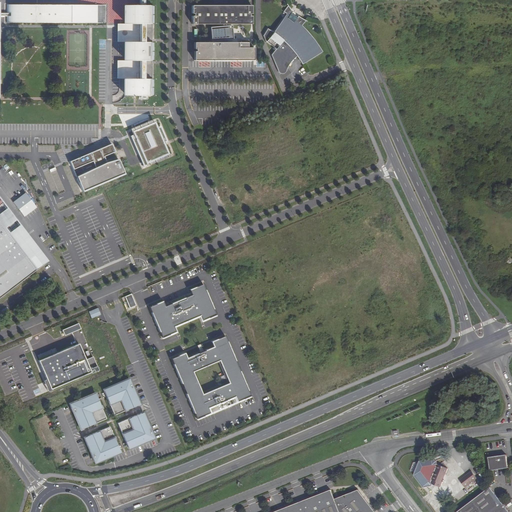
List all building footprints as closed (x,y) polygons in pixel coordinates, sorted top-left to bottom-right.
[(225,22),(251,21),(251,14),(249,14),(249,11),(251,11),(251,3),(191,3),(192,12),(194,12),(194,14),(192,14),(192,22),(223,22),(225,22)] [(6,23),(97,23),(97,5),(6,5),(6,13),(6,16),(6,23)] [(126,96),(152,96),(152,77),(142,77),(143,61),(152,61),(153,42),(143,42),(143,24),(153,24),(153,5),(127,5),(127,24),(129,24),(129,42),(127,42),(127,61),(129,61),(129,63),(120,62),(119,63),(119,66),(118,69),(118,71),(119,73),(119,75),(129,75),(129,77),(126,77),(126,96)] [(288,6),(283,12),(286,14),(273,32),(267,28),(263,36),(265,42),(266,41),(276,49),(271,55),(278,72),(283,68),(286,70),(286,69),(287,67),(288,66),(289,65),(289,64),(290,63),(291,61),(292,60),(293,59),(295,58),(297,56),(302,64),(322,52),(320,49),(316,43),(312,38),(308,33),(303,28),(301,26),(306,20),(305,20),(303,19),(301,18),(299,16),(298,16),(295,20),(290,16),(293,11),(291,10),(290,8),(288,6)] [(223,24),(210,25),(211,40),(224,39),(227,39),(233,38),(232,23),(225,24),(223,24)] [(253,59),(254,47),(247,47),(247,41),(227,41),(225,41),(194,41),(194,47),(196,47),(196,50),(194,50),(194,59),(253,59)] [(129,134),(141,165),(149,162),(148,160),(166,152),(161,141),(165,140),(159,125),(155,126),(153,121),(148,123),(146,118),(132,123),(135,128),(131,130),(132,133),(129,134)] [(71,162),(84,192),(124,174),(117,159),(106,163),(103,157),(114,152),(111,145),(71,162)] [(26,192),(13,201),(24,216),(37,207),(26,192)] [(48,265),(0,200),(0,224),(35,274),(48,265)] [(0,298),(35,274),(0,224),(0,298)] [(162,301),(149,306),(162,338),(176,332),(173,327),(200,316),(202,321),(216,316),(203,284),(189,290),(191,295),(189,296),(179,300),(168,304),(165,306),(162,301)] [(131,294),(125,296),(129,308),(136,305),(131,294)] [(98,307),(89,311),(91,318),(101,314),(98,307)] [(62,330),(64,335),(80,329),(78,323),(62,330)] [(68,342),(74,344),(76,337),(70,335),(68,342)] [(250,396),(225,336),(211,341),(213,347),(187,358),(185,353),(171,358),(196,419),(210,413),(208,408),(234,396),(237,402),(250,396)] [(39,360),(38,360),(50,389),(90,372),(89,371),(97,367),(92,357),(85,360),(78,343),(58,352),(39,360)] [(37,355),(39,360),(58,352),(56,347),(37,355)] [(114,417),(140,406),(129,380),(104,391),(114,417)] [(81,431),(106,420),(95,395),(70,406),(81,431)] [(129,450),(154,439),(143,414),(118,425),(129,450)] [(95,465),(120,454),(110,428),(84,439),(95,465)] [(489,459),(491,472),(509,469),(507,456),(489,459)] [(432,480),(438,465),(437,465),(423,467),(421,472),(429,483),(432,484),(433,480),(432,480)] [(448,469),(438,465),(432,480),(433,480),(432,484),(440,487),(448,469)] [(477,478),(471,471),(460,480),(465,487),(477,478)] [(458,511),(507,511),(489,489),(458,511)] [(375,511),(358,490),(335,499),(331,490),(300,502),(274,511),(375,511)]
